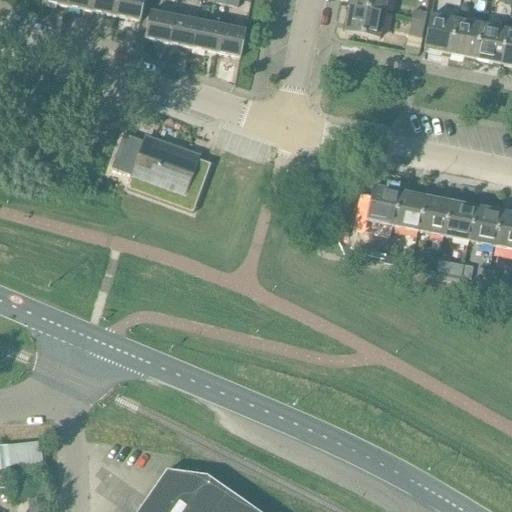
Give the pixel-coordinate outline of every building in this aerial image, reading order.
[(44,0),(43,5),(68,10),(69,0),(44,0)] [(91,14),(94,0),(69,0),(68,10),(91,14)] [(115,19),(118,0),(94,0),(91,14),(115,19)] [(139,23),(143,0),(118,0),(115,19),(139,23)] [(225,0),(224,7),(237,10),(238,0),(225,0)] [(351,0),(349,8),(353,9),(384,15),(387,0),(351,0)] [(344,34),(379,41),(384,15),(353,9),(349,8),(344,34)] [(411,20),(425,23),(426,14),(412,12),(411,20)] [(149,13),(144,41),(168,46),(173,18),(149,13)] [(430,16),(423,52),(449,57),(453,37),(456,22),(430,16)] [(191,51),(197,23),(173,18),(168,46),(191,51)] [(407,38),(405,47),(419,50),(421,41),(425,23),(411,20),(407,38)] [(456,22),(453,37),(449,57),(474,62),(481,31),(481,27),(456,22)] [(215,55),(220,27),(197,23),(191,51),(215,55)] [(239,60),(245,32),(220,27),(215,55),(239,60)] [(481,27),(481,31),(474,62),(500,67),(507,31),(481,27)] [(511,32),(507,31),(500,67),(511,69),(511,32)] [(115,159),(110,171),(115,172),(131,178),(126,191),(128,192),(192,215),(210,166),(197,161),(198,159),(145,140),(143,144),(139,142),(123,136),(115,159)] [(372,190),(366,225),(392,230),(399,195),(372,190)] [(417,235),(424,200),(399,195),(392,230),(417,235)] [(447,214),(449,205),(424,200),(417,235),(442,240),(447,214)] [(449,205),(447,214),(442,240),(467,245),(474,210),(449,205)] [(493,250),(496,234),(500,215),(474,210),(467,245),(493,250)] [(511,253),(511,217),(500,215),(496,234),(493,250),(511,253)] [(387,252),(384,265),(394,267),(396,254),(387,252)] [(412,257),(410,270),(419,272),(421,258),(412,257)] [(437,262),(434,276),(443,277),(446,264),(437,262)] [(463,267),(460,281),(469,283),(472,269),(463,267)] [(485,286),(494,288),(497,274),(488,272),(485,286)] [(252,511),(206,479),(165,473),(138,511),(252,511)]
